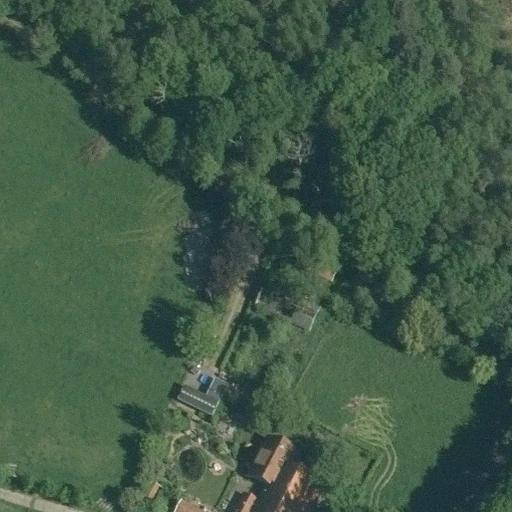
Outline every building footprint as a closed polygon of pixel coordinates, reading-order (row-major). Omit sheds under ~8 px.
[(335,280),(339,272),(300,254),(296,262),(335,280)] [(394,312),(385,327),(402,337),(411,322),(394,312)] [(205,335),(193,361),(204,366),(216,339),(205,335)] [(288,471),(289,471),(297,455),(267,439),(257,457),(256,456),(255,456),(253,456),(251,456),(249,457),(248,458),(246,460),(246,461),(246,462),(245,463),(245,464),(245,465),(245,466),(246,468),(247,469),(248,470),(249,471),(250,472),(246,478),(264,488),(260,496),(279,505),(284,496),(277,492),(288,471)] [(308,511),(321,488),(289,471),(288,471),(277,492),(284,496),(279,505),(260,496),(256,504),(241,496),(232,511),(308,511)] [(150,505),(159,487),(151,483),(142,502),(150,505)] [(203,511),(183,501),(177,511),(203,511)]
